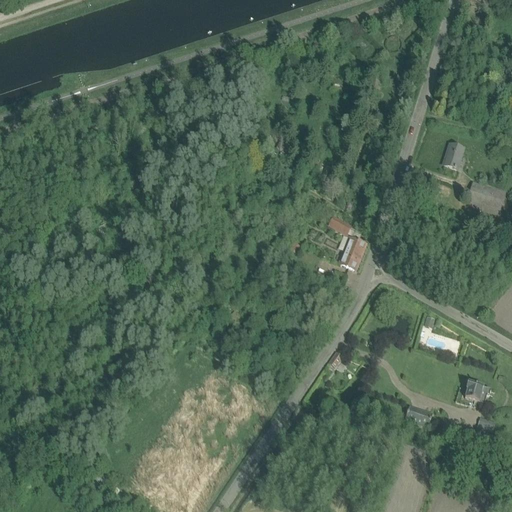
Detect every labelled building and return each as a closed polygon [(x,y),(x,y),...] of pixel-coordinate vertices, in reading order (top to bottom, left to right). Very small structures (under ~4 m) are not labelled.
[(444,167),(453,170),(457,171),(463,150),(450,146),(444,167)] [(500,213),(506,194),(473,184),(467,203),(468,203),(467,208),(496,217),(498,212),(500,213)] [(334,217),(328,227),(347,237),(352,227),(334,217)] [(366,246),(350,239),(339,266),(356,272),(366,246)] [(294,244),(290,252),(297,255),(300,248),(294,244)] [(288,254),(285,258),(292,263),(295,258),(288,254)] [(323,278),(320,284),(327,288),(330,282),(323,278)] [(427,318),(424,328),(432,330),(435,321),(427,318)] [(337,354),(329,365),(335,370),(343,358),(337,354)] [(473,409),(474,404),(484,406),(486,398),(488,398),(491,392),(468,385),(466,392),(460,390),(456,403),(473,409)] [(428,429),(432,416),(409,408),(405,422),(428,429)] [(473,441),(489,446),(491,438),(476,433),(473,441)] [(96,511),(106,511),(111,507),(98,492),(108,481),(92,468),(86,474),(90,478),(88,480),(86,477),(75,487),(96,511)]
